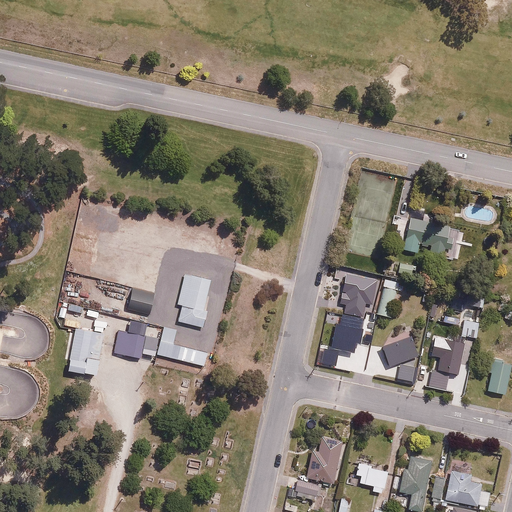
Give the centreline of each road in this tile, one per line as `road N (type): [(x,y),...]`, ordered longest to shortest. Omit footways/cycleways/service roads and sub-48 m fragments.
road 1 (residential): [(340,134),(0,62)]
road 2 (residential): [(340,134),(285,380)]
road 3 (residential): [(511,430),(285,380)]
road 4 (residential): [(511,171),(340,134)]
road 5 (residential): [(285,380),(256,511)]
